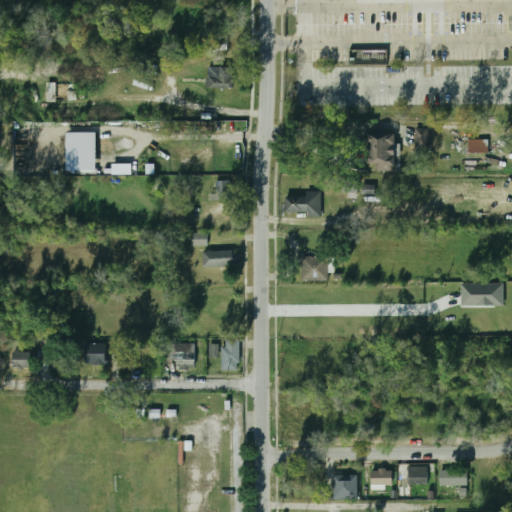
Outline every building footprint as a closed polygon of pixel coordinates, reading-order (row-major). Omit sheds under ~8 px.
[(350,50),(350,65),(387,64),(386,50),(350,50)] [(205,66),(205,88),(233,88),(233,66),(205,66)] [(415,148),(427,148),(427,129),(415,129),(415,148)] [(67,133),(68,171),(98,170),(97,132),(67,133)] [(395,171),(395,133),(369,133),(369,171),(395,171)] [(467,140),(467,152),(489,152),(489,140),(467,140)] [(113,175),(132,176),(133,165),(114,165),(113,175)] [(346,193),(358,193),(358,180),(345,181),(346,193)] [(229,200),(229,181),(215,181),(215,200),(229,200)] [(320,194),(285,194),(285,215),(320,215),(320,194)] [(206,233),(192,233),(192,245),(206,245),(206,233)] [(236,267),(236,250),(202,250),(202,267),(236,267)] [(327,256),(301,256),(301,282),(327,282),(327,256)] [(462,284),(462,306),(505,305),(504,283),(462,284)] [(221,371),(239,371),(239,340),(221,340),(221,371)] [(196,368),(196,344),(176,344),(176,368),(196,368)] [(220,344),(210,344),(210,357),(220,357),(220,344)] [(30,368),(30,351),(12,351),(12,368),(30,368)] [(92,370),(111,370),(111,351),(92,351),(92,370)] [(61,356),(37,356),(37,368),(61,368),(61,356)] [(408,485),(427,485),(427,468),(397,468),(397,497),(408,497),(408,485)] [(392,470),(371,470),(371,487),(392,487),(392,470)] [(467,471),(439,471),(439,486),(467,486),(467,471)] [(333,475),(358,475),(358,499),(333,499),(333,475)]
